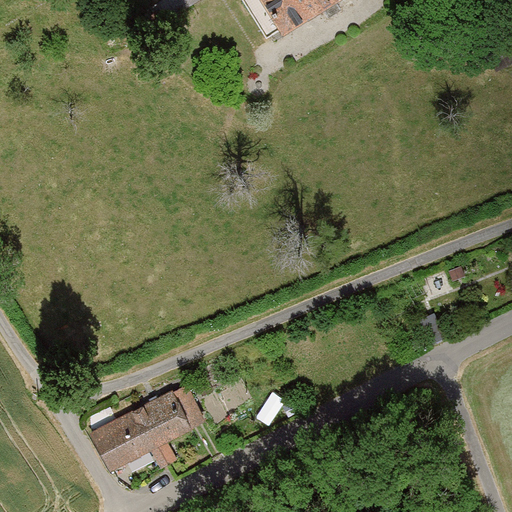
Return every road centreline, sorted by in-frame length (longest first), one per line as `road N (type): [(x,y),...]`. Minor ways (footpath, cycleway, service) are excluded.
road 1 (residential): [(138,511),(511,324)]
road 2 (unclassified): [(0,318),(123,511)]
